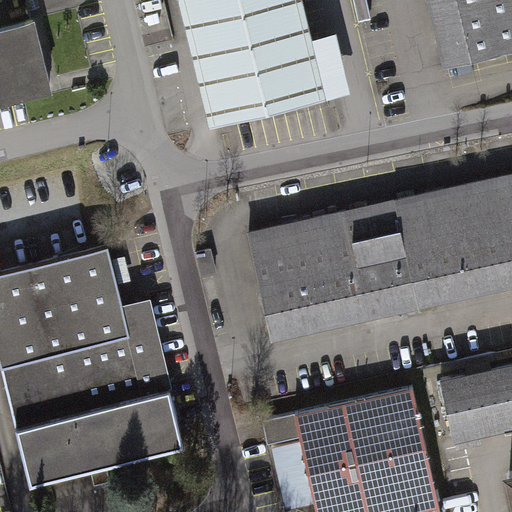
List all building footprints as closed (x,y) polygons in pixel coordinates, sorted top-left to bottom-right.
[(186,0),(219,133),(360,99),(344,34),(323,39),(313,0),(186,0)] [(511,0),(434,0),(450,69),(511,55),(511,0)] [(43,16),(0,26),(0,111),(62,96),(43,16)] [(511,177),(252,233),(275,342),(511,291),(511,177)] [(153,296),(128,302),(116,251),(0,277),(0,366),(28,485),(189,448),(153,296)] [(511,430),(511,365),(447,378),(460,441),(511,430)] [(314,504),(316,511),(447,511),(424,385),(260,416),(287,508),(314,504)]
